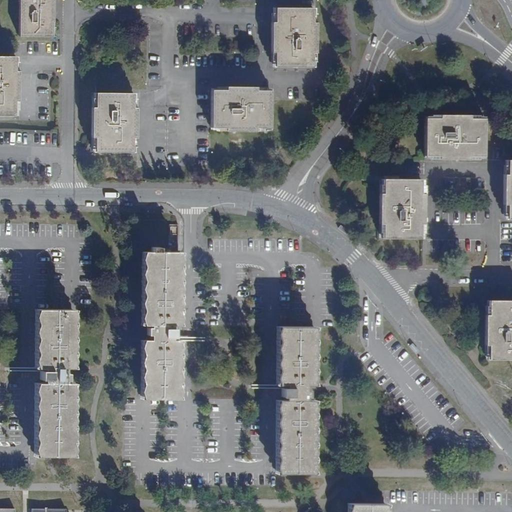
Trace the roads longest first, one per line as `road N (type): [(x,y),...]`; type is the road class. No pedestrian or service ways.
road 1 (residential): [(284,213),(353,257),(511,444)]
road 2 (residential): [(0,195),(247,201),(284,213)]
road 3 (residential): [(394,24),(360,105),(284,213)]
road 4 (unknown): [(261,68),(281,108),(277,143),(187,142)]
